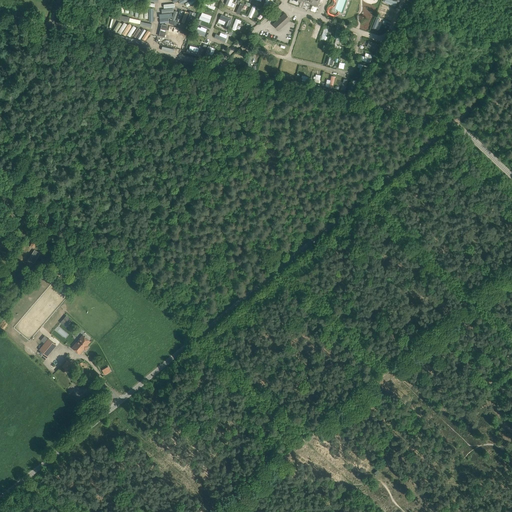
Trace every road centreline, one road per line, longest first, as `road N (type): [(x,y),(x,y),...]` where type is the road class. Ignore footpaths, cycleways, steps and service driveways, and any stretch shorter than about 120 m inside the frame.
road 1 (unclassified): [(0,498),(447,123)]
road 2 (unclassified): [(447,123),(0,13)]
road 3 (track): [(203,332),(0,144)]
road 4 (track): [(130,271),(289,84)]
road 5 (track): [(53,198),(178,57)]
